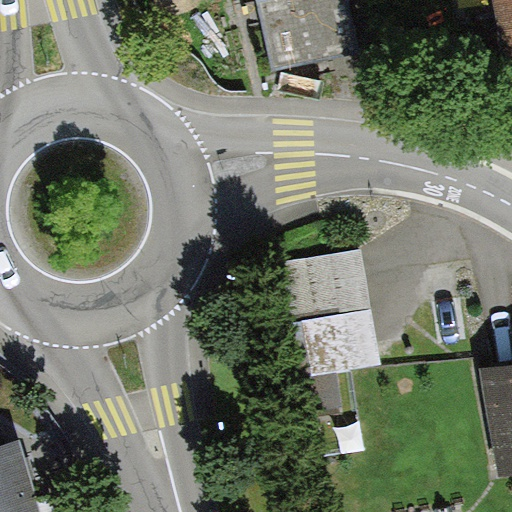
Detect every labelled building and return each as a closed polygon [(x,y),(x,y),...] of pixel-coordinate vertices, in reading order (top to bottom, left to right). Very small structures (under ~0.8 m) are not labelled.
[(262,0),(280,65),(364,43),(353,0),(262,0)] [(511,0),(495,0),(503,42),(511,40),(511,0)] [(298,312),(367,301),(358,244),(289,255),(298,312)] [(511,353),(480,359),(498,465),(511,462),(511,353)] [(0,511),(42,511),(17,428),(0,433),(0,511)]
